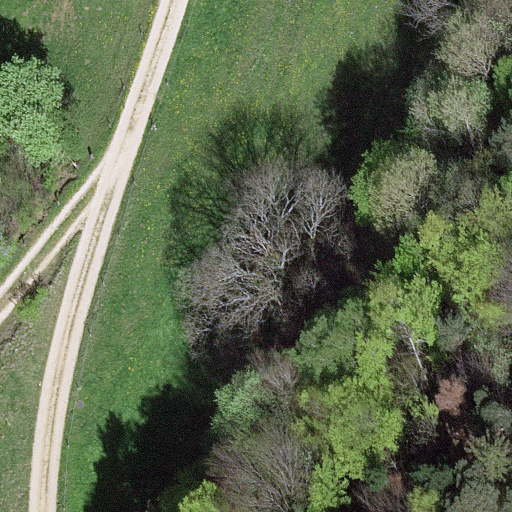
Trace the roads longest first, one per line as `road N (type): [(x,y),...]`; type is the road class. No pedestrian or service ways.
road 1 (track): [(114,171),(57,389),(43,511)]
road 2 (track): [(180,0),(158,74),(114,171)]
road 3 (track): [(114,171),(0,308)]
